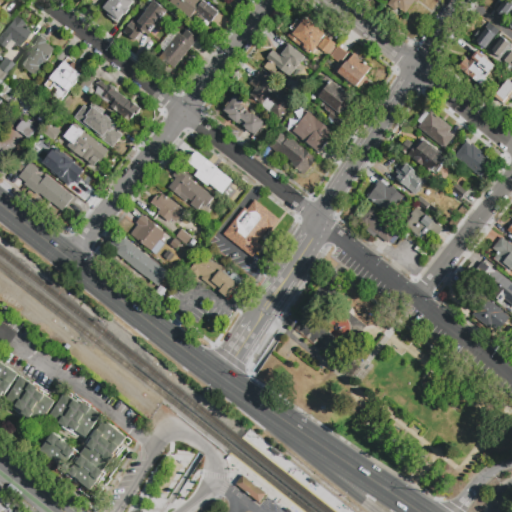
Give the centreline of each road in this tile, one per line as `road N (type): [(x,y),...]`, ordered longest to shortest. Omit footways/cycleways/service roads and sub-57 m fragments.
road 1 (residential): [(42,0),(319,221)]
road 2 (residential): [(69,260),(273,0)]
road 3 (primary): [(0,204),(258,402)]
road 4 (residential): [(319,221),(463,0)]
road 5 (residential): [(319,221),(511,376)]
road 6 (primary): [(258,402),(420,511)]
road 7 (trunk): [(258,402),(375,511)]
road 8 (residential): [(420,301),(511,178)]
road 9 (residential): [(418,68),(511,143)]
